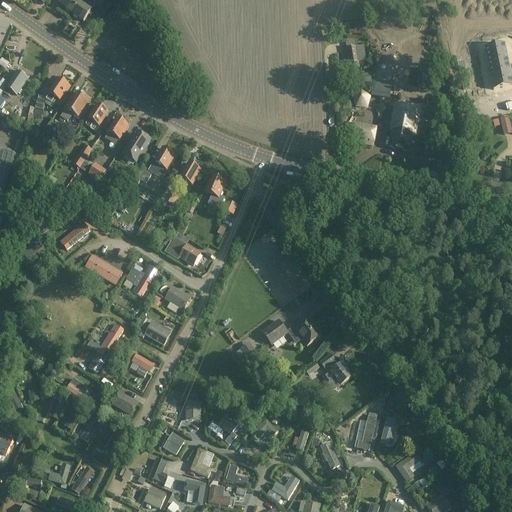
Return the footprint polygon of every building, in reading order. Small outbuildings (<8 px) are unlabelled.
[(78,0),(63,0),(60,6),(72,14),(79,3),(77,2),(78,0)] [(79,3),(72,14),(84,22),(94,7),(90,4),(86,7),(81,4),(84,0),(78,0),(77,2),(79,3)] [(107,2),(96,18),(101,22),(112,6),(107,2)] [(364,47),(356,48),(355,43),(346,44),(347,50),(350,69),(359,68),(358,63),(366,61),(364,47)] [(507,56),(504,46),(485,50),(487,60),(507,56)] [(7,54),(2,62),(8,66),(13,58),(7,54)] [(509,66),(507,56),(487,60),(489,71),(509,66)] [(489,71),(491,81),(511,77),(509,66),(489,71)] [(364,82),(375,80),(374,71),(365,73),(365,74),(363,74),(364,82)] [(9,97),(11,93),(17,97),(29,79),(19,72),(7,90),(6,89),(3,93),(9,97)] [(511,87),(511,81),(511,77),(491,81),(494,91),(511,87)] [(0,97),(3,93),(6,89),(8,85),(0,79),(0,97)] [(39,97),(35,109),(43,111),(45,104),(56,112),(63,102),(61,101),(69,89),(58,81),(50,93),(44,89),(39,97)] [(376,81),(374,94),(394,97),(396,84),(376,81)] [(360,92),(355,95),(357,101),(359,106),(365,107),(371,107),(373,102),(374,96),(370,92),(365,89),(360,92)] [(67,110),(61,118),(67,122),(73,114),(79,118),(90,102),(88,101),(90,99),(85,96),(84,98),(77,94),(70,104),(69,103),(65,109),(67,110)] [(471,98),(473,111),(483,109),(480,96),(471,98)] [(473,111),(471,98),(461,100),(464,113),(473,111)] [(396,129),(393,146),(413,150),(416,133),(418,133),(423,108),(398,104),(394,129),(396,129)] [(90,120),(86,126),(96,132),(99,126),(100,127),(109,115),(98,106),(89,120),(90,120)] [(6,113),(3,113),(3,115),(10,117),(10,120),(23,127),(26,118),(15,114),(14,116),(5,114),(6,113)] [(110,133),(106,139),(112,142),(115,137),(118,139),(127,125),(118,120),(109,133),(110,133)] [(356,122),(353,142),(377,147),(381,127),(356,122)] [(132,142),(124,155),(136,164),(142,155),(145,157),(149,151),(146,149),(151,142),(149,141),(150,140),(146,137),(145,139),(139,135),(134,143),(132,142)] [(201,146),(198,157),(208,160),(211,148),(201,146)] [(89,155),(92,151),(85,147),(73,165),(80,169),(89,155)] [(154,162),(149,171),(153,174),(153,175),(162,180),(167,171),(166,170),(174,156),(163,150),(155,163),(154,162)] [(0,195),(5,197),(17,156),(0,151),(0,195)] [(85,163),(80,169),(85,172),(89,166),(85,163)] [(89,175),(99,182),(106,171),(96,164),(89,175)] [(178,184),(183,187),(184,188),(187,182),(192,185),(200,171),(189,164),(180,178),(181,179),(178,184)] [(134,183),(138,185),(141,181),(146,184),(152,174),(153,175),(153,174),(149,171),(144,168),(137,179),(137,178),(134,183)] [(60,199),(65,192),(55,185),(57,181),(51,177),(48,181),(47,181),(42,188),(60,199)] [(205,193),(212,196),(208,205),(220,210),(224,200),(219,198),(223,190),(222,190),(224,184),(212,178),(205,193)] [(65,192),(60,199),(81,213),(87,204),(66,190),(65,192)] [(164,202),(169,193),(165,190),(160,199),(164,202)] [(87,204),(81,213),(89,218),(91,213),(102,197),(94,192),(87,204)] [(178,198),(169,193),(164,202),(173,207),(176,203),(178,204),(181,199),(179,197),(178,198)] [(84,223),(60,242),(67,251),(91,231),(84,223)] [(24,233),(28,238),(34,233),(30,228),(24,233)] [(175,239),(174,239),(165,252),(193,269),(200,254),(186,246),(189,241),(184,238),(185,238),(178,234),(175,239)] [(23,257),(18,261),(25,269),(45,253),(39,244),(34,248),(31,244),(20,252),(23,257)] [(97,251),(94,256),(93,256),(85,269),(117,287),(124,274),(118,270),(122,262),(111,255),(109,258),(97,251)] [(142,273),(141,274),(133,269),(126,280),(134,285),(134,286),(136,288),(132,293),(142,299),(158,271),(149,266),(144,274),(142,273)] [(173,289),(166,301),(184,312),(191,300),(173,289)] [(154,292),(150,302),(158,306),(162,296),(154,292)] [(146,304),(141,300),(137,305),(142,309),(146,304)] [(291,329),(292,331),(300,342),(307,337),(311,344),(326,333),(314,317),(301,326),(299,323),(291,329)] [(292,331),(291,329),(283,318),(267,330),(276,343),(292,331)] [(152,324),(145,336),(164,347),(171,335),(152,324)] [(115,326),(101,347),(91,341),(88,347),(98,353),(88,369),(97,375),(124,331),(115,326)] [(49,351),(51,348),(39,339),(30,351),(35,354),(35,353),(47,350),(49,351)] [(21,353),(25,345),(19,341),(15,350),(21,353)] [(240,351),(236,353),(243,362),(246,359),(252,367),(261,360),(250,344),(240,351)] [(136,355),(137,356),(138,353),(133,350),(130,356),(135,359),(136,355)] [(200,353),(194,364),(201,367),(207,357),(200,353)] [(5,355),(0,356),(0,370),(10,366),(5,355)] [(135,359),(132,363),(140,368),(137,374),(144,379),(148,373),(150,374),(154,366),(136,355),(135,359)] [(331,357),(321,364),(326,371),(329,375),(326,377),(330,382),(329,385),(329,386),(332,390),(334,390),(336,390),(341,386),(342,386),(353,378),(343,365),(339,368),(336,364),(336,363),(331,357)] [(305,371),(309,376),(319,369),(316,363),(305,371)] [(33,376),(25,378),(31,404),(39,402),(33,376)] [(56,376),(54,380),(60,384),(62,380),(56,376)] [(81,392),(85,387),(74,379),(67,390),(85,403),(89,397),(88,396),(81,392)] [(124,390),(118,401),(135,411),(142,400),(124,390)] [(14,392),(6,396),(18,421),(26,417),(14,392)] [(57,395),(50,418),(58,421),(65,397),(57,395)] [(186,402),(186,422),(201,423),(202,402),(186,402)] [(76,404),(64,427),(73,432),(84,408),(76,404)] [(227,415),(219,427),(231,436),(240,424),(227,415)] [(94,419),(80,440),(88,446),(102,424),(101,423),(103,419),(99,416),(97,420),(94,419)] [(359,443),(357,449),(369,452),(372,439),(377,420),(377,419),(369,418),(363,444),(359,443)] [(4,419),(0,426),(0,430),(6,433),(11,422),(4,419)] [(388,420),(381,445),(389,448),(390,446),(391,446),(394,442),(392,439),(393,433),(396,434),(398,426),(395,425),(396,422),(388,420)] [(267,421),(251,435),(257,442),(266,433),(272,439),(278,433),(267,421)] [(296,438),(293,446),(297,447),(296,450),(304,452),(309,435),(302,432),(300,440),(296,438)] [(0,453),(6,457),(14,441),(14,440),(0,433),(0,453)] [(99,445),(97,449),(98,450),(103,453),(105,450),(113,437),(106,433),(105,435),(99,445)] [(172,435),(164,449),(177,457),(185,443),(172,435)] [(245,440),(241,445),(246,448),(250,443),(245,440)] [(329,445),(322,448),(332,470),(339,467),(329,445)] [(199,451),(191,471),(208,478),(211,471),(202,467),(207,453),(199,451)] [(405,462),(397,468),(407,482),(414,477),(412,475),(409,470),(410,470),(420,463),(421,462),(416,455),(405,462)] [(157,459),(149,479),(160,484),(160,483),(164,484),(167,476),(163,474),(168,463),(157,459)] [(51,474),(48,483),(62,486),(61,489),(66,491),(67,487),(66,487),(71,468),(62,466),(59,476),(51,474)] [(231,467),(226,481),(247,488),(249,481),(236,477),(238,469),(231,467)] [(86,470),(72,491),(79,496),(94,475),(86,470)] [(132,474),(126,471),(121,481),(128,484),(132,474)] [(277,484),(272,492),(288,502),(300,483),(292,477),(285,488),(277,484)] [(21,479),(19,486),(22,487),(21,490),(25,491),(26,487),(40,490),(41,482),(21,479)] [(187,482),(185,491),(196,493),(194,504),(202,506),(205,486),(187,482)] [(423,488),(419,483),(419,482),(412,487),(416,493),(423,488)] [(210,494),(209,504),(230,507),(231,499),(218,497),(220,488),(211,487),(210,494)] [(151,489),(144,503),(161,511),(167,497),(151,489)] [(270,492),(267,497),(278,504),(281,499),(270,492)] [(58,497),(57,505),(77,509),(78,501),(58,497)] [(443,497),(427,507),(430,511),(447,511),(451,510),(443,497)] [(303,511),(319,511),(321,506),(306,502),(306,503),(303,511)] [(175,511),(179,508),(174,503),(170,507),(175,511)] [(389,503),(385,511),(402,511),(404,508),(389,503)]
